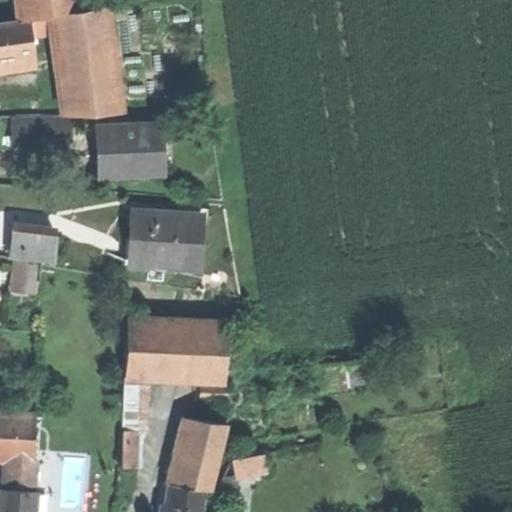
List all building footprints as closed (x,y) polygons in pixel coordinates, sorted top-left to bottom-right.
[(17,0),(20,19),(30,18),(46,16),(46,12),(44,0),(17,0)] [(44,0),(46,12),(50,12),(81,8),(79,0),(44,0)] [(81,8),(50,12),(50,16),(52,34),(63,114),(122,112),(109,4),(81,8)] [(46,16),(30,18),(32,37),(52,34),(50,16),(46,16)] [(0,60),(35,56),(32,37),(30,18),(20,19),(0,21),(0,60)] [(8,100),(8,116),(31,115),(31,100),(8,100)] [(14,142),(53,143),(54,120),(14,119),(14,142)] [(102,156),(103,173),(163,170),(160,125),(100,128),(102,156)] [(137,208),(132,263),(199,268),(204,214),(137,208)] [(11,257),(55,260),(57,233),(13,229),(11,257)] [(28,261),(15,259),(11,291),(24,292),(28,261)] [(146,377),(225,381),(228,322),(128,317),(125,376),(146,377)] [(144,430),(146,377),(125,376),(123,429),(131,430),(144,430)] [(202,398),(225,399),(225,388),(202,387),(202,398)] [(0,458),(5,458),(34,460),(36,415),(0,413),(0,458)] [(193,417),(176,484),(204,488),(210,489),(227,423),(193,417)] [(139,435),(131,435),(123,435),(121,466),(137,466),(139,435)] [(232,459),(235,476),(267,470),(264,453),(232,459)] [(5,458),(3,488),(35,490),(37,460),(34,460),(5,458)] [(200,511),(204,488),(176,484),(169,483),(165,511),(200,511)] [(1,511),(34,511),(35,490),(3,488),(1,511)]
